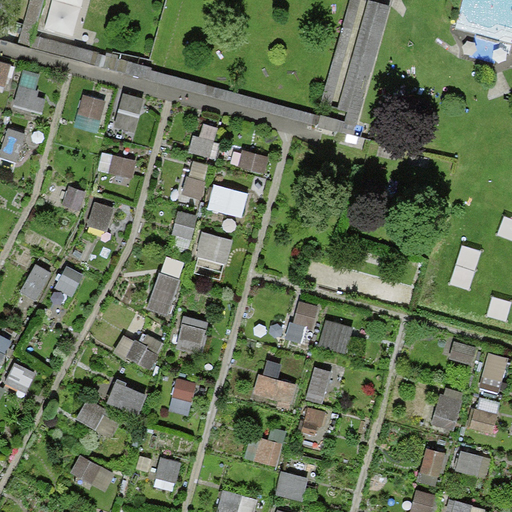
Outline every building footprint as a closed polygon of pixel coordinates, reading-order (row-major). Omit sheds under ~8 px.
[(45,0),(28,0),(16,43),(145,77),(302,119),(343,130),(345,123),(360,127),(392,9),(357,0),(351,0),(323,107),(338,111),(336,118),(148,67),(36,36),(45,0)] [(87,0),(53,0),(45,30),(77,39),(87,0)] [(10,61),(0,58),(0,87),(4,88),(10,61)] [(38,71),(22,67),(12,101),(41,109),(45,95),(32,92),(38,71)] [(142,94),(120,89),(112,122),(134,128),(142,94)] [(103,97),(81,91),(73,123),(95,128),(103,97)] [(218,124),(201,120),(197,133),(191,131),(187,148),(210,154),(218,124)] [(24,131),(7,127),(0,151),(0,155),(16,160),(24,131)] [(269,153),(241,145),(236,163),(264,171),(269,153)] [(135,155),(98,149),(95,166),(132,173),(135,155)] [(198,196),(208,165),(188,159),(178,190),(198,196)] [(250,190),(211,179),(205,204),(244,214),(250,190)] [(85,187),(67,181),(60,203),(78,209),(85,187)] [(114,203),(94,197),(86,222),(107,228),(114,203)] [(196,213),(176,207),(169,231),(174,232),(170,246),(185,250),(196,213)] [(230,236),(202,230),(195,259),(223,266),(230,236)] [(50,269),(34,260),(17,288),(34,298),(50,269)] [(81,272),(64,263),(53,285),(70,293),(81,272)] [(177,274),(157,268),(144,306),(164,313),(177,274)] [(307,341),(318,303),(297,297),(286,335),(307,341)] [(210,317),(182,309),(173,342),(201,350),(210,317)] [(351,323),(324,317),(317,344),(345,351),(351,323)] [(165,341),(142,328),(136,338),(123,330),(113,348),(150,369),(165,341)] [(0,357),(11,339),(0,332),(0,357)] [(470,362),(475,346),(452,339),(447,355),(470,362)] [(497,390),(507,354),(488,349),(478,385),(497,390)] [(280,361),(265,357),(262,370),(257,369),(251,391),(291,401),(296,381),(276,375),(280,361)] [(34,371),(11,360),(2,379),(25,390),(34,371)] [(329,367),(313,363),(305,393),(322,397),(329,367)] [(196,379),(175,374),(168,408),(189,413),(196,379)] [(145,389),(114,377),(105,397),(136,410),(145,389)] [(453,428),(464,391),(441,385),(431,422),(453,428)] [(500,400),(479,394),(470,426),(491,431),(500,400)] [(106,407),(86,395),(74,415),(94,427),(106,407)] [(324,409),(306,405),(300,430),(318,434),(324,409)] [(266,437),(253,432),(246,457),(274,465),(286,428),(271,423),(266,437)] [(444,449),(424,445),(416,479),(436,483),(444,449)] [(491,457),(459,447),(453,468),(485,477),(491,457)] [(114,470),(78,451),(68,469),(104,488),(114,470)] [(180,459),(158,454),(153,475),(174,480),(180,459)] [(308,476),(279,469),(273,492),(302,500),(308,476)] [(226,511),(251,511),(256,496),(220,486),(214,508),(226,511)] [(428,511),(434,492),(414,486),(406,511),(428,511)] [(482,511),(485,506),(447,495),(442,511),(482,511)]
